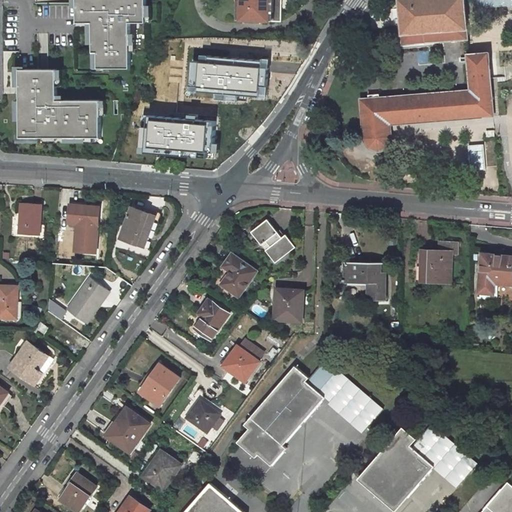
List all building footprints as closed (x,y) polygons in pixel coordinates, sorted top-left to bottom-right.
[(94,65),(94,72),(111,72),(127,72),(127,55),(127,37),(128,26),(144,26),(144,8),(144,0),(74,0),(74,10),(74,26),(84,26),(89,26),(89,47),(89,56),(94,56),(94,65)] [(242,0),(242,19),(282,20),(282,0),(242,0)] [(401,0),(405,40),(426,39),(448,38),(447,26),(451,26),(452,37),(469,36),(465,0),(401,0)] [(471,87),(361,96),(366,141),(368,144),(370,147),(373,149),(376,150),(380,150),(383,150),(387,148),(389,146),(391,143),(393,140),(391,121),(495,113),(490,50),(468,52),(471,87)] [(217,92),(216,99),(237,100),(238,95),(260,96),(260,97),(268,97),(269,86),(268,86),(269,68),(271,68),(272,59),(264,58),(264,61),(210,56),(211,55),(210,55),(202,54),(202,62),(194,61),(192,85),(190,85),(190,91),(199,92),(199,91),(217,92)] [(94,72),(94,65),(91,65),(91,77),(111,77),(111,72),(94,72)] [(56,72),(19,72),(19,89),(19,103),(19,124),(18,141),(37,141),(62,141),(93,141),(100,141),(100,119),(100,103),(62,103),(56,103),(56,98),(56,88),(56,72)] [(141,147),(140,152),(146,153),(146,152),(208,157),(209,151),(220,152),(220,143),(215,143),(217,120),(199,119),(199,115),(190,114),(190,119),(149,116),(144,115),(143,126),(142,147),(141,147)] [(44,205),(24,204),(22,235),(42,236),(44,205)] [(102,209),(72,207),(71,225),(80,225),(86,226),(85,253),(99,254),(102,209)] [(157,216),(133,208),(122,239),(146,247),(157,216)] [(157,216),(146,247),(153,250),(164,219),(157,216)] [(287,237),(272,218),(256,231),(266,243),(271,240),(276,246),(271,249),(281,262),(301,245),(291,233),(287,237)] [(86,226),(80,225),(78,253),(85,253),(86,226)] [(450,281),(452,254),(459,254),(459,242),(441,242),(441,252),(424,252),(424,267),(426,267),(426,281),(450,281)] [(243,295),(261,270),(237,252),(231,261),(238,267),(226,283),(243,295)] [(511,268),(511,257),(480,255),(478,293),(493,294),(493,284),(511,286),(511,268)] [(382,263),(347,263),(347,283),(371,283),(372,300),(386,300),(386,274),(382,274),(382,263)] [(93,277),(69,310),(85,321),(109,288),(93,277)] [(21,286),(2,285),(0,318),(19,319),(21,286)] [(111,290),(109,288),(85,321),(88,323),(111,290)] [(307,290),(280,289),(280,301),(283,301),(283,321),(307,321),(307,290)] [(215,338),(232,313),(211,299),(204,309),(209,312),(206,316),(199,327),(215,338)] [(61,317),(66,311),(59,306),(54,312),(61,317)] [(45,338),(51,329),(42,323),(36,331),(45,338)] [(247,338),(242,346),(261,359),(266,351),(247,338)] [(49,354),(31,341),(12,366),(38,385),(46,373),(43,371),(38,368),(49,354)] [(240,345),(227,363),(250,379),(262,360),(261,359),(242,346),(240,345)] [(53,357),(49,354),(38,368),(43,371),(53,357)] [(312,377),(297,365),(246,424),(251,428),(238,442),(257,458),(260,455),(273,465),(288,447),(285,445),(328,394),(322,389),(339,369),(327,359),(312,377)] [(162,406),(183,378),(162,363),(145,388),(155,395),(152,399),(162,406)] [(385,408),(339,369),(322,389),(328,394),(368,428),(385,408)] [(0,385),(0,411),(12,394),(0,385)] [(155,395),(145,388),(142,391),(152,399),(155,395)] [(203,399),(189,417),(209,432),(223,413),(203,399)] [(132,453),(152,425),(129,408),(119,423),(120,424),(111,438),(132,453)] [(406,427),(361,479),(399,511),(440,463),(430,454),(447,434),(434,424),(421,440),(406,427)] [(481,464),(447,434),(430,454),(440,463),(464,484),(481,464)] [(159,460),(147,476),(166,489),(184,465),(166,452),(160,460),(159,460)] [(78,511),(80,511),(98,488),(79,475),(73,484),(74,485),(63,501),(78,511)] [(511,511),(511,482),(484,511),(511,511)] [(246,511),(213,483),(187,511),(246,511)] [(150,511),(152,511),(133,498),(122,511),(150,511)]
